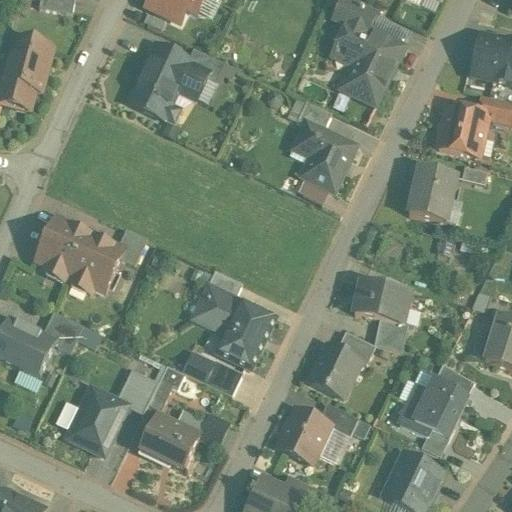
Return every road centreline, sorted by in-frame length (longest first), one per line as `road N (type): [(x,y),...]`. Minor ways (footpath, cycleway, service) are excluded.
road 1 (residential): [(0,453),(127,511),(217,511),(464,0)]
road 2 (residential): [(119,0),(37,172)]
